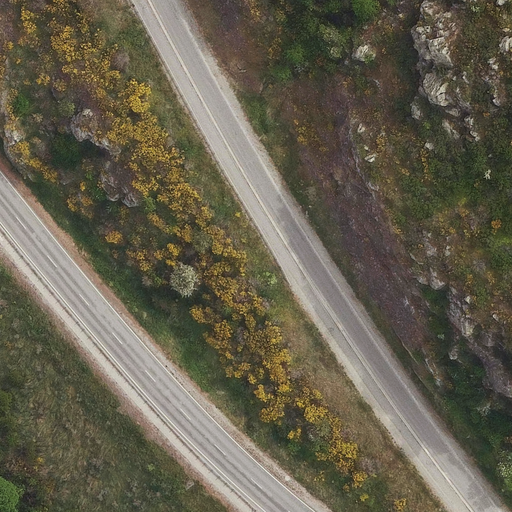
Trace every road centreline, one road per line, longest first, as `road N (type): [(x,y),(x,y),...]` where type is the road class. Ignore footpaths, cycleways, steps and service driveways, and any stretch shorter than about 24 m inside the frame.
road 1 (residential): [(159,0),(339,308),(486,511)]
road 2 (secondary): [(290,511),(143,372),(0,195)]
